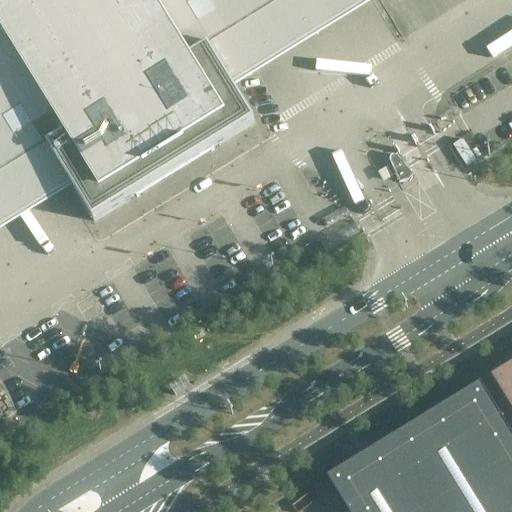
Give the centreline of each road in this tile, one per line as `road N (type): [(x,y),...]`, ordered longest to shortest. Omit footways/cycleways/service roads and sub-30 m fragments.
road 1 (tertiary): [(511,216),(100,468)]
road 2 (tertiary): [(124,508),(511,270)]
